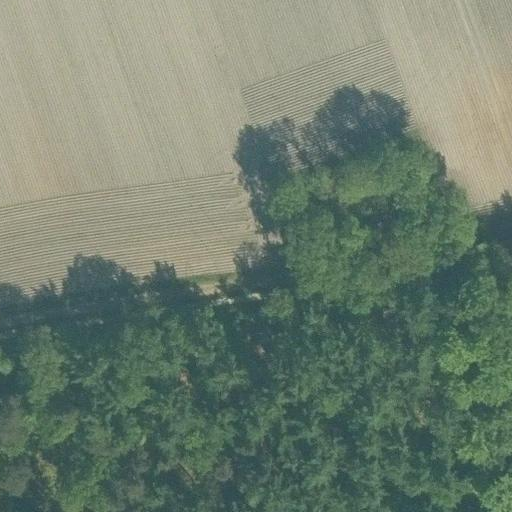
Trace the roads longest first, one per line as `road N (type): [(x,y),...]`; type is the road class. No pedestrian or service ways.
road 1 (track): [(0,321),(511,242)]
road 2 (track): [(444,252),(508,511)]
